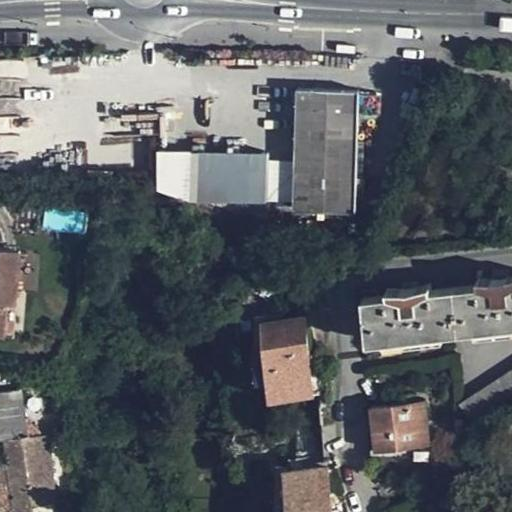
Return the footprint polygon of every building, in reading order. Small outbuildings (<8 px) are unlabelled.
[(457,47),(456,52),(456,63),(471,63),(473,57),(473,51),(457,47)] [(359,89),(298,87),(295,159),(294,199),(294,208),(355,209),(356,162),(359,89)] [(195,200),(294,199),(295,159),(268,160),(266,151),(244,151),(199,150),(195,200)] [(379,164),(356,162),(355,209),(377,217),(397,173),(379,164)] [(15,303),(19,251),(0,249),(0,334),(4,335),(5,303),(15,303)] [(321,297),(318,266),(304,270),(306,300),(321,297)] [(387,287),(389,293),(364,295),(368,341),(511,325),(511,276),(502,279),(477,277),(478,284),(431,289),(430,284),(411,289),(387,287)] [(313,392),(304,316),(264,320),(272,396),(313,392)] [(511,399),(511,368),(460,403),(474,425),(511,399)] [(19,390),(0,391),(0,439),(6,439),(15,505),(56,498),(47,431),(42,432),(23,418),(19,390)] [(429,441),(424,401),(372,407),(377,448),(429,441)] [(288,511),(331,511),(328,465),(286,470),(288,511)]
